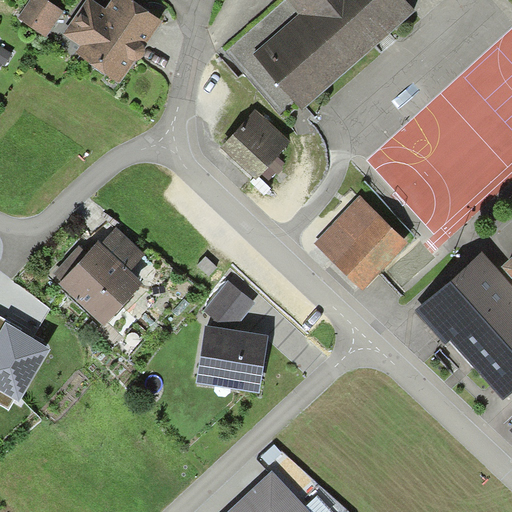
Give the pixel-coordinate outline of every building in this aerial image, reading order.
[(36,0),(28,0),(16,19),(44,37),(59,15),(36,0)] [(71,59),(112,86),(152,25),(113,0),(110,0),(101,14),(85,3),(63,36),(79,47),(71,59)] [(254,60),(296,105),(403,8),(395,0),(280,0),(298,19),(254,60)] [(252,113),(219,150),(252,179),(285,143),(252,113)] [(359,200),(314,241),(355,285),(400,244),(359,200)] [(96,246),(124,273),(139,259),(111,231),(96,246)] [(83,259),(57,284),(99,326),(138,287),(124,273),(96,246),(83,259)] [(57,284),(83,259),(75,250),(49,276),(57,284)] [(511,259),(491,279),(511,302),(511,259)] [(475,261),(416,314),(491,397),(511,377),(511,302),(491,279),(475,261)] [(231,332),(252,306),(226,284),(199,317),(214,330),(231,332)] [(48,352),(7,327),(0,338),(0,391),(18,402),(48,352)] [(208,329),(199,388),(257,396),(265,338),(231,332),(214,330),(208,329)] [(305,511),(269,472),(223,511),(305,511)]
